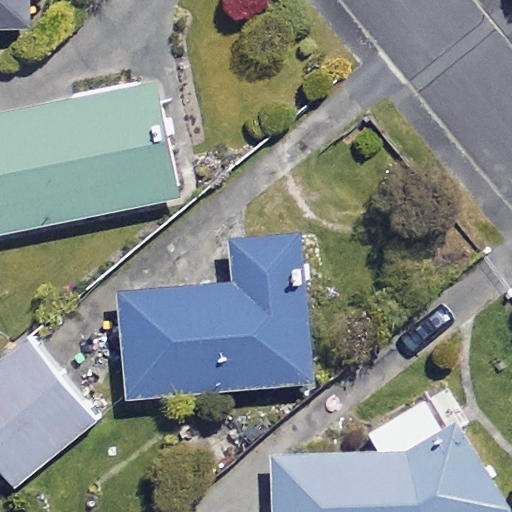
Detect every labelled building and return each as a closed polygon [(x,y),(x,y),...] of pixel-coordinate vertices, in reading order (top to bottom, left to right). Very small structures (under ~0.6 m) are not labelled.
[(0,0),(0,29),(45,27),(43,0),(0,0)] [(197,199),(173,81),(0,117),(0,199),(8,238),(197,199)] [(328,383),(313,236),(245,243),(249,286),(134,297),(144,401),(328,383)] [(109,418),(43,339),(0,374),(0,452),(28,486),(109,418)] [(455,433),(437,402),(386,431),(387,453),(286,458),(288,511),(511,511),(511,494),(472,424),(455,433)]
